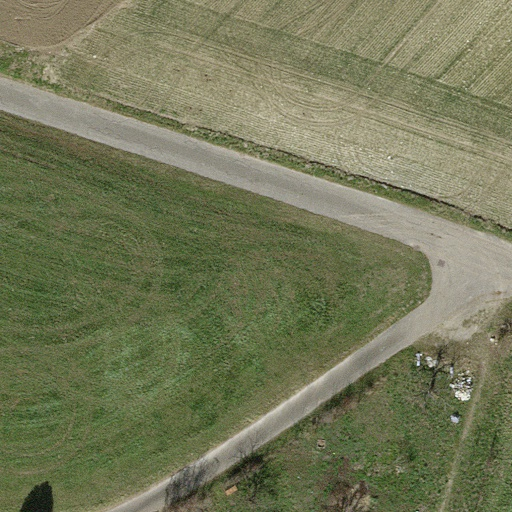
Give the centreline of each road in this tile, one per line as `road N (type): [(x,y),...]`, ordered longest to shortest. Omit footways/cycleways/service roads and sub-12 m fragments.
road 1 (unclassified): [(511,263),(0,92)]
road 2 (track): [(484,252),(446,304),(138,511)]
road 3 (track): [(446,304),(479,375),(445,511)]
